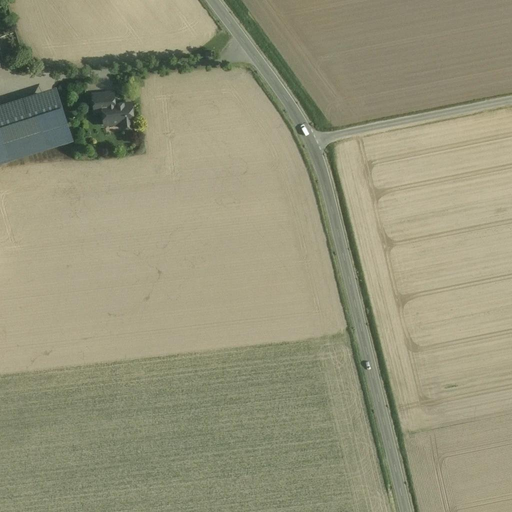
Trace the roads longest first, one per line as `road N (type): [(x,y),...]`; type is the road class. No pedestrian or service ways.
road 1 (secondary): [(311,143),(405,511)]
road 2 (unclassified): [(511,100),(311,143)]
road 3 (secondary): [(211,0),(311,143)]
